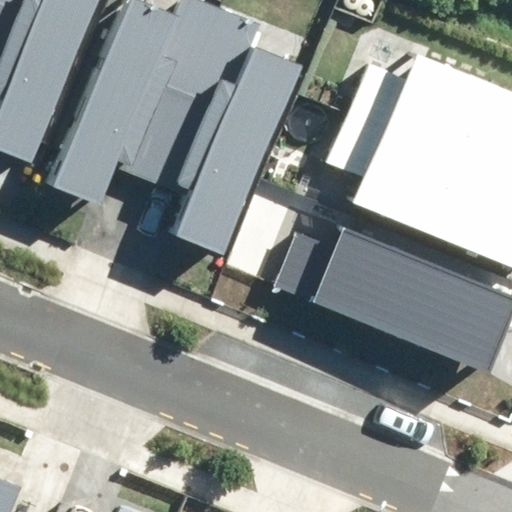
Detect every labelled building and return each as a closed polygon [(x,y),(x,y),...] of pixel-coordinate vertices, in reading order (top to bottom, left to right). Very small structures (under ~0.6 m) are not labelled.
[(0,0),(0,135),(27,146),(84,0),(0,0)] [(114,151),(152,166),(217,0),(173,0),(173,2),(166,0),(118,0),(51,171),(99,190),(114,151)] [(173,219),(222,239),(297,51),(249,32),(256,13),(223,0),(217,0),(152,166),(189,180),(173,219)] [(511,83),(412,45),(404,66),(368,52),(347,104),(511,171),(511,83)] [(511,171),(347,104),(328,150),(364,164),(352,192),(511,258),(511,171)] [(511,285),(348,215),(337,239),(299,223),(278,271),(482,357),(511,286),(511,285)] [(0,505),(15,471),(0,464),(0,511),(4,511),(0,510),(0,505)]
